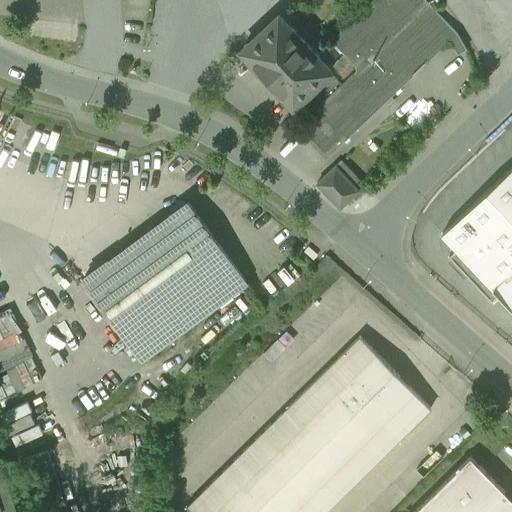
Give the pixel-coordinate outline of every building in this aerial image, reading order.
[(357,71),(299,129),(326,158),(457,34),(425,0),(373,0),(331,40),(357,65),(357,71)] [(292,28),(279,16),(250,44),(245,46),(243,50),(245,55),(250,57),(294,105),(331,70),(319,57),(320,56),(311,46),(309,42),(306,39),(303,38),(293,28),(292,28)] [(341,161),(318,183),(340,207),(364,184),(341,161)] [(511,167),(443,233),(511,306),(511,167)] [(188,201),(83,278),(143,359),(247,282),(188,201)] [(360,335),(186,506),(191,511),(323,511),(430,407),(360,335)] [(8,456),(0,457),(0,511),(10,511),(23,509),(8,456)] [(511,511),(511,498),(471,457),(414,511),(511,511)]
